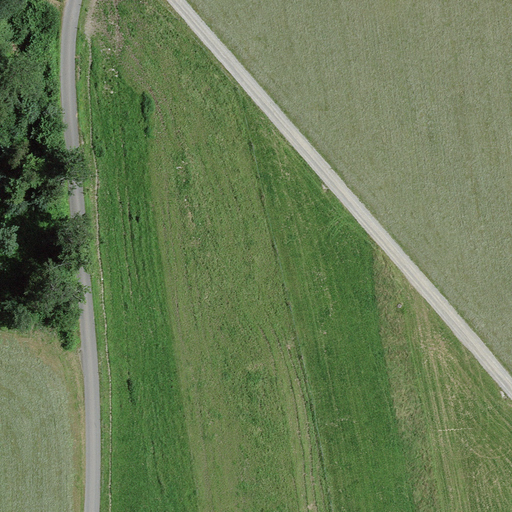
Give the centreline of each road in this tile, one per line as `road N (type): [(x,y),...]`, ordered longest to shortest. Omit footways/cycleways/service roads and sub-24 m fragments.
road 1 (track): [(179,0),(511,391)]
road 2 (residential): [(94,511),(97,420),(70,58),(74,0)]
